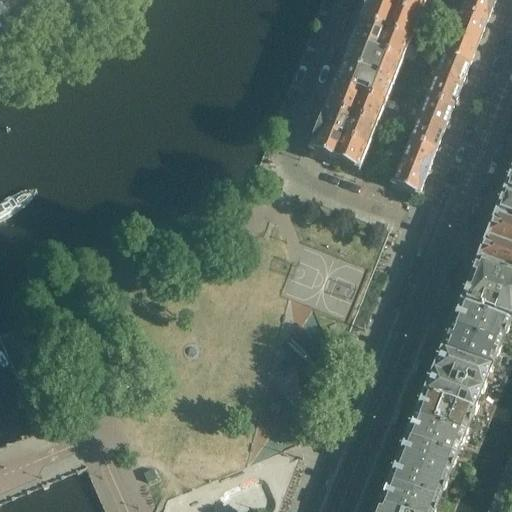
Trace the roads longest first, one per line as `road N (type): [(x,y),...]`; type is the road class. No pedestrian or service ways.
road 1 (residential): [(447,235),(292,171),(288,138),(342,0)]
road 2 (unclassified): [(338,511),(447,235)]
road 3 (unclassified): [(447,235),(511,71)]
